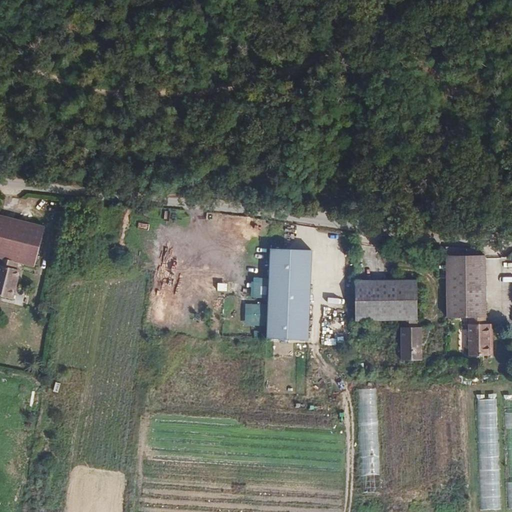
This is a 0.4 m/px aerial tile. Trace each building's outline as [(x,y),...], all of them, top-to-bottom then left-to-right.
[(33,268),(43,229),(0,217),(0,259),(16,263),(33,268)] [(459,247),(440,244),(440,253),(469,253),(468,247),(459,247)] [(314,251),(272,249),(269,339),(311,341),(314,251)] [(469,253),(440,253),(441,314),(464,313),(481,313),(480,252),(469,253)] [(16,263),(0,259),(0,297),(12,300),(15,289),(13,288),(17,271),(14,270),(16,263)] [(354,318),(398,317),(414,316),(413,276),(353,278),(354,318)] [(414,316),(398,317),(398,324),(414,324),(414,316)] [(481,320),(464,321),(465,353),(484,352),(483,320),(481,320)] [(414,324),(398,324),(399,357),(418,357),(418,324),(414,324)] [(376,389),(355,390),(361,495),(382,493),(376,389)] [(497,399),(476,400),(480,511),(501,510),(497,399)]
